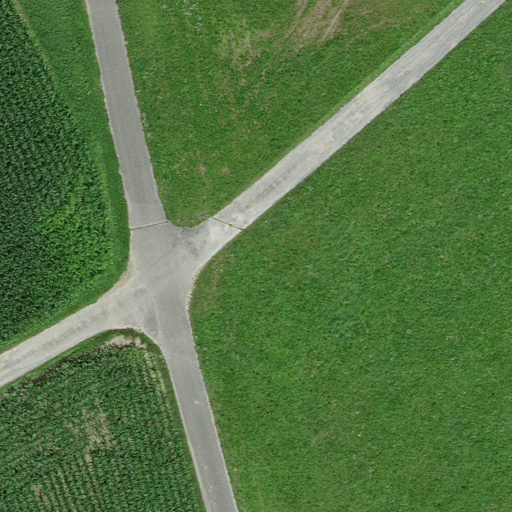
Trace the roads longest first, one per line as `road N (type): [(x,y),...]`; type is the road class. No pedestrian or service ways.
road 1 (track): [(483,0),(158,279),(0,370)]
road 2 (track): [(224,511),(158,279),(103,0)]
